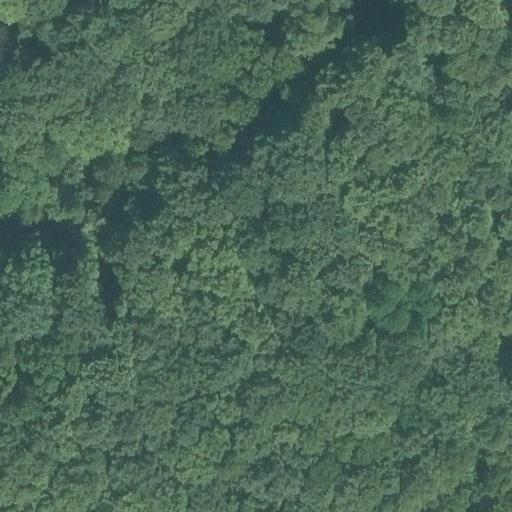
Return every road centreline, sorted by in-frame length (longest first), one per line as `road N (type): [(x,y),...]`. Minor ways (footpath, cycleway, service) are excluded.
road 1 (unknown): [(511,44),(480,71),(395,191),(339,300),(294,322),(226,321),(146,302),(0,206)]
road 2 (unknown): [(339,300),(285,446),(244,511)]
